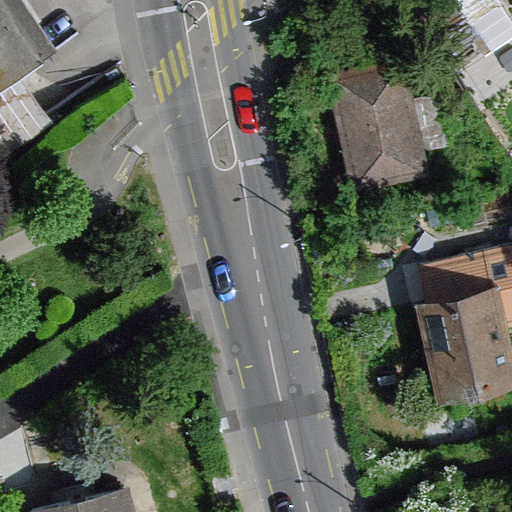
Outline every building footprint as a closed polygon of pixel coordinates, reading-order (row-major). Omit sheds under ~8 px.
[(0,0),(0,88),(48,56),(8,0),(0,0)] [(419,0),(463,62),(489,44),(465,7),(475,0),(419,0)] [(335,75),(358,182),(426,167),(403,60),(335,75)] [(494,286),(497,297),(511,293),(511,245),(462,256),(470,291),(494,286)] [(470,291),(423,303),(443,389),(511,374),(511,358),(497,297),(494,286),(470,291)] [(133,511),(127,486),(23,511),(133,511)]
